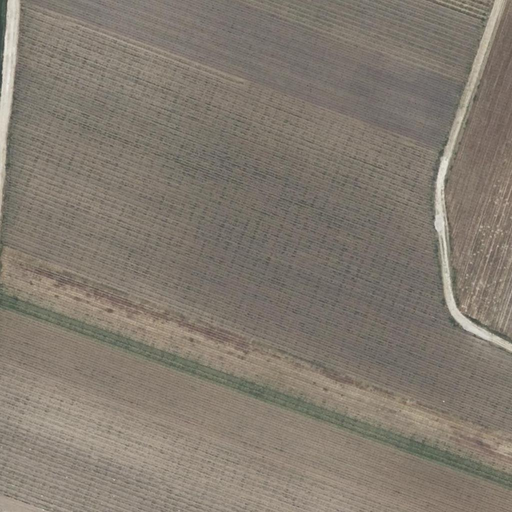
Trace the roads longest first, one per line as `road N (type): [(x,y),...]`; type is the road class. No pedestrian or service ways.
road 1 (track): [(511,347),(450,309),(435,203),(497,0)]
road 2 (track): [(0,140),(10,0)]
